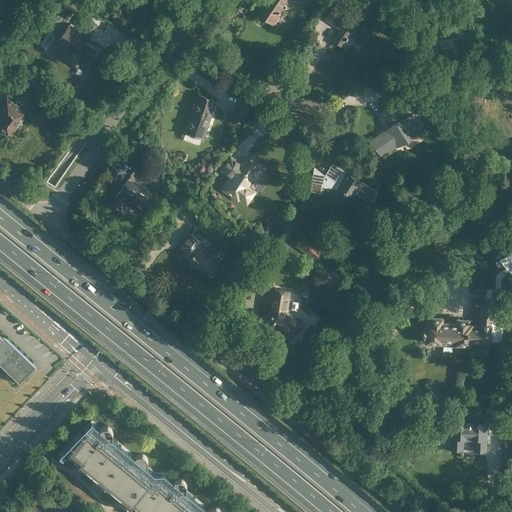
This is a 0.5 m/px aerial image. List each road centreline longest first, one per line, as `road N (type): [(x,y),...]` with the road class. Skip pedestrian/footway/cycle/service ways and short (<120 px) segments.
road 1 (motorway): [(365,511),(0,211)]
road 2 (motorway): [(0,247),(323,511)]
road 3 (residential): [(305,428),(50,220)]
road 4 (residential): [(50,220),(179,15)]
road 5 (primary): [(281,511),(99,363)]
road 6 (primary): [(0,467),(99,363)]
road 7 (residential): [(281,100),(179,15)]
road 8 (primary): [(88,353),(0,448)]
